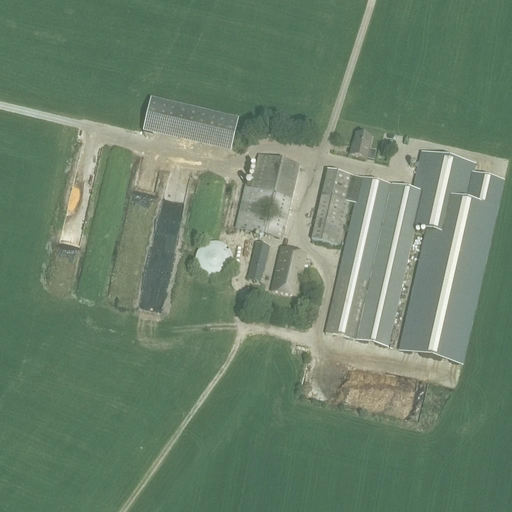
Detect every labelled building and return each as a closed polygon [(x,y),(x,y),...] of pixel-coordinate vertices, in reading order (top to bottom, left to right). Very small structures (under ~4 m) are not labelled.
[(178,139),(231,148),(236,119),(236,117),(211,113),(209,113),(192,110),(190,118),(189,110),(181,111),(179,123),(178,117),(180,105),(163,103),(169,102),(158,100),(150,101),(146,125),(147,131),(148,131),(156,132),(175,130),(179,130),(178,139)] [(352,146),(349,156),(366,160),(372,138),(357,135),(354,147),(352,146)] [(236,229),(282,240),(299,166),(258,157),(250,190),(245,189),(236,229)] [(420,193),(413,224),(427,227),(399,352),(459,365),(500,182),(470,175),(471,172),(460,164),(442,159),(429,163),(419,160),(412,191),(420,193)] [(115,187),(112,186),(108,208),(119,210),(126,176),(130,177),(131,172),(119,170),(115,187)] [(339,248),(350,203),(354,204),(360,179),(352,177),(327,171),(310,241),(339,248)] [(413,224),(420,193),(412,191),(360,179),(354,204),(325,335),(385,349),(413,224)] [(135,220),(132,232),(143,234),(145,223),(135,220)] [(228,250),(227,248),(225,247),(223,245),(221,244),(219,244),(216,243),(214,243),(212,243),(209,243),(207,244),(205,245),(203,246),(201,247),(200,249),(198,251),(197,253),(196,255),(195,257),(195,260),(195,262),(195,264),(195,266),(196,269),(197,271),(198,273),(200,275),(201,276),(203,278),(205,279),(207,280),(210,280),(212,281),(214,281),(217,280),(219,280),(221,279),(223,278),(225,277),(227,275),(228,274),(230,272),(231,270),(232,267),(232,265),(232,263),(232,261),(232,258),(232,256),(231,254),(230,252),(228,250)] [(255,244),(249,271),(263,274),(269,247),(255,244)] [(296,298),(306,256),(280,250),(270,293),(296,298)]
